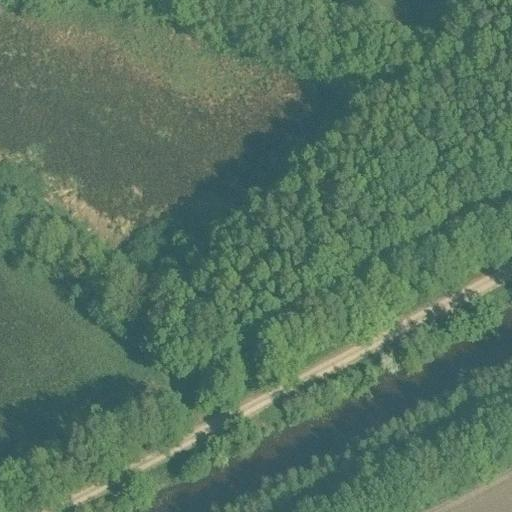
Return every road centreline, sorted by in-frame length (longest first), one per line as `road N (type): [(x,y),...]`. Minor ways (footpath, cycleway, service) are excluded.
road 1 (track): [(511,270),(208,431)]
road 2 (track): [(312,511),(511,407)]
road 3 (track): [(208,431),(57,511)]
